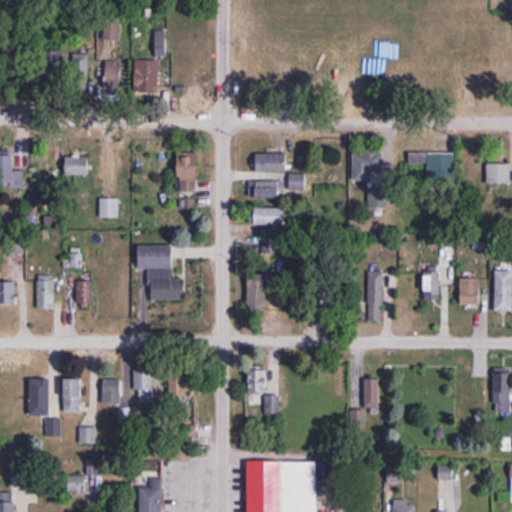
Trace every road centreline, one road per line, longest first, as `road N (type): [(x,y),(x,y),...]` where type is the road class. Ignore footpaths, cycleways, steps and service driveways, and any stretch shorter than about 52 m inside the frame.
road 1 (residential): [(511,122),(0,117)]
road 2 (residential): [(223,0),(222,511)]
road 3 (residential): [(511,339),(0,339)]
